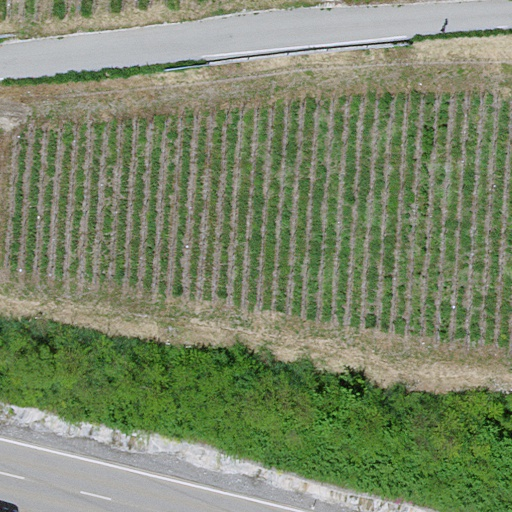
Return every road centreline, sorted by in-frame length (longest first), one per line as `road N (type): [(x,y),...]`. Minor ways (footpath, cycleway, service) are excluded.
road 1 (unclassified): [(0,72),(368,26),(511,17)]
road 2 (primary): [(155,511),(0,473)]
